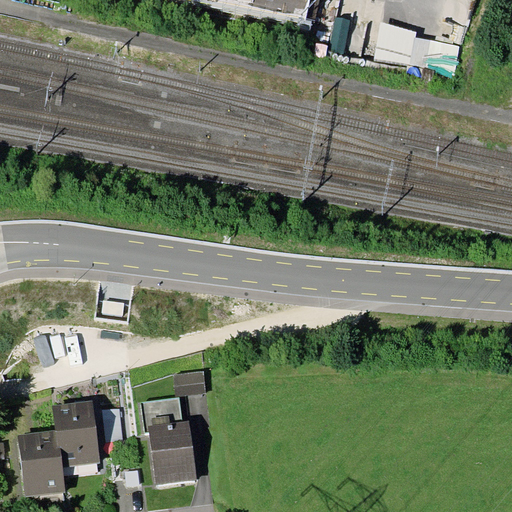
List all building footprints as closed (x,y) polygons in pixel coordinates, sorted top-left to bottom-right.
[(219,0),(304,18),(307,0),(219,0)] [(124,304),(104,300),(102,313),(122,316),(124,304)] [(174,374),(177,396),(206,393),(203,371),(174,374)] [(145,432),(149,432),(155,485),(196,480),(189,420),(182,421),(179,397),(141,402),(145,432)] [(93,400),(53,405),(56,430),(58,447),(61,447),(63,467),(100,463),(93,400)] [(120,407),(102,409),(106,441),(123,439),(120,407)] [(56,430),(18,434),(25,497),(66,492),(63,467),(61,447),(58,447),(56,430)]
